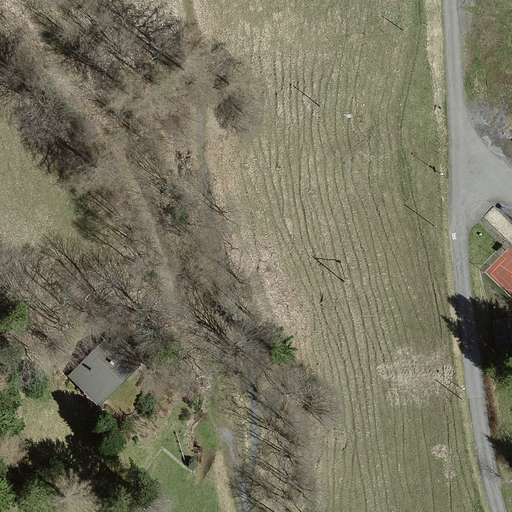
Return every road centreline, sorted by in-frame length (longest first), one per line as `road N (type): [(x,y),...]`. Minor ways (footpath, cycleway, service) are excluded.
road 1 (track): [(176,0),(181,158),(243,412),(237,488)]
road 2 (track): [(30,0),(125,165),(211,355)]
road 3 (unclassified): [(511,187),(471,189),(459,213),(498,511)]
road 4 (track): [(448,0),(482,185)]
road 5 (track): [(237,488),(211,355)]
